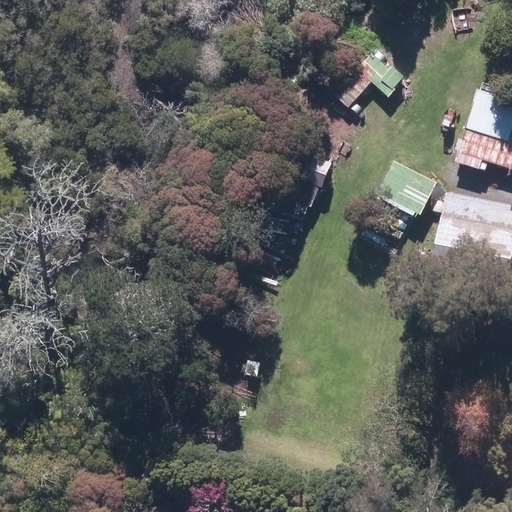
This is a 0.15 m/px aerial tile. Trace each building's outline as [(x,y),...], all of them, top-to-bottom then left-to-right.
[(339,95),(352,109),(375,85),(361,73),(339,95)] [(490,162),(511,168),(511,98),(484,91),(465,162),(488,168),(490,162)] [(287,171),(329,189),(340,165),(298,146),(287,171)] [(385,194),(421,211),(434,183),(398,166),(385,194)] [(267,208),(307,222),(313,206),(273,192),(267,208)] [(440,265),(511,277),(511,204),(453,194),(440,265)]
